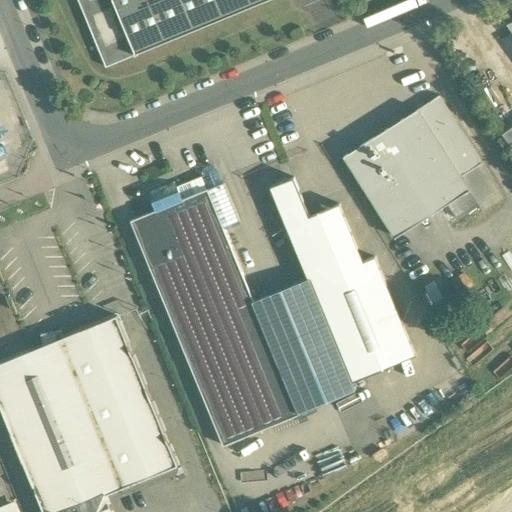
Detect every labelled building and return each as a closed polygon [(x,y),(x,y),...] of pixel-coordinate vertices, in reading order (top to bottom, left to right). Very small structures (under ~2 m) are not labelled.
[(135,54),(112,0),(79,0),(106,66),(135,54)] [(112,0),(135,54),(136,55),(269,0),(112,0)] [(440,95),(344,156),(396,237),(447,204),(456,217),(479,203),(461,176),(483,163),(440,95)] [(511,122),(501,131),(511,146),(511,122)] [(271,186),(310,278),(352,381),(415,354),(373,256),(362,260),(339,205),(310,214),(297,176),(271,186)] [(254,300),(224,227),(239,221),(223,182),(208,189),(183,199),(175,180),(149,191),(156,210),(131,220),(224,445),(300,413),(300,412),(356,389),(352,381),(310,278),(254,300)] [(114,284),(121,309),(139,304),(132,279),(114,284)] [(117,315),(63,337),(61,330),(41,334),(43,345),(0,363),(0,404),(44,511),(112,511),(107,499),(105,500),(104,496),(176,466),(179,465),(117,315)] [(19,511),(14,498),(0,503),(0,511),(19,511)]
